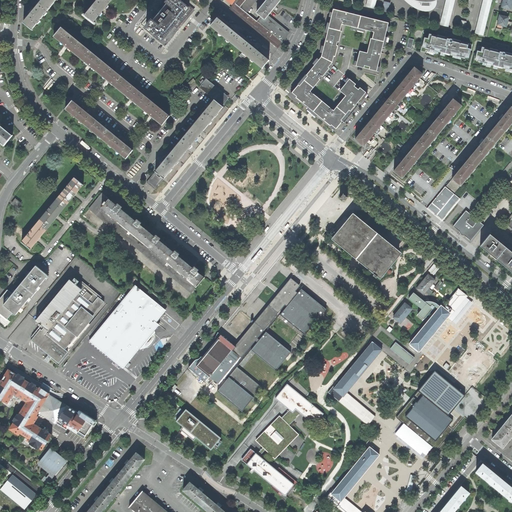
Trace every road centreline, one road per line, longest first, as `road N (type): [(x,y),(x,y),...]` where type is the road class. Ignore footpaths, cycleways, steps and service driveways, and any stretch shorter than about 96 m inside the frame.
road 1 (residential): [(511,95),(408,58),(329,154)]
road 2 (residential): [(334,158),(511,299)]
road 3 (residential): [(511,289),(379,179),(334,158)]
road 4 (residential): [(119,419),(237,276)]
road 5 (residential): [(119,419),(263,511)]
road 6 (residential): [(259,93),(160,212)]
road 7 (residential): [(58,130),(17,76),(16,0)]
road 8 (residential): [(0,343),(119,419)]
road 9 (residential): [(160,212),(58,130)]
road 10 (residential): [(119,419),(42,511)]
